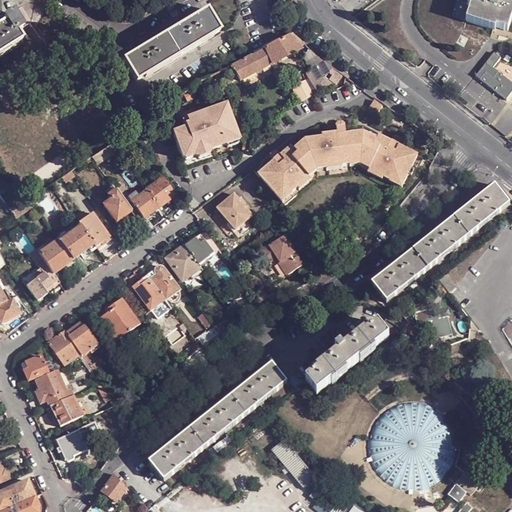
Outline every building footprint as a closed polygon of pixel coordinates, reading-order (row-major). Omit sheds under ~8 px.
[(511,0),(469,0),(469,3),(471,5),(467,19),(496,28),(497,26),(507,30),(511,15),(511,0)] [(165,34),(178,56),(220,31),(207,9),(190,19),(183,23),(165,34)] [(0,54),(22,41),(16,31),(22,28),(16,17),(14,14),(13,12),(3,18),(5,22),(0,25),(0,54)] [(291,33),(287,35),(301,49),(306,45),(291,33)] [(141,48),(123,59),(136,81),(178,56),(165,34),(148,44),(141,48)] [(301,49),(287,35),(224,69),(227,74),(234,71),(240,81),(301,49)] [(312,51),(305,55),(315,73),(308,77),(317,91),(335,86),(342,75),(332,67),(321,59),(312,51)] [(506,99),(511,90),(511,82),(486,62),(476,75),(506,99)] [(375,100),(369,109),(377,115),(383,106),(375,100)] [(186,129),(173,133),(182,158),(186,160),(193,158),(192,155),(212,148),(213,150),(225,145),(224,143),(239,138),(227,105),(204,113),(202,107),(188,112),(189,116),(182,118),(186,129)] [(151,134),(163,126),(158,116),(157,117),(157,116),(144,124),(151,134)] [(270,165),(260,173),(278,197),(289,189),(292,192),(298,188),(297,186),(310,176),(306,172),(316,164),(326,163),(326,166),(342,165),(342,166),(350,166),(350,160),(359,159),(374,167),(372,170),(387,178),(386,179),(392,182),(394,179),(406,185),(411,176),(413,171),(421,158),(402,148),(404,143),(403,140),(399,138),(397,139),(394,144),(381,137),(379,142),(376,147),(371,144),(374,139),(367,135),(350,136),(348,125),(345,122),(341,123),(339,126),(340,134),(325,136),(325,138),(309,140),(302,145),(305,149),(300,153),(297,149),(294,146),(283,155),(279,150),(276,150),(265,159),(270,165)] [(118,150),(138,136),(134,130),(132,129),(113,143),(118,150)] [(237,143),(240,140),(239,138),(224,143),(225,145),(229,146),(237,143)] [(379,142),(374,139),(371,144),(376,147),(379,142)] [(118,150),(113,143),(93,156),(97,162),(100,160),(100,161),(118,150)] [(302,145),(297,149),(300,153),(305,149),(302,145)] [(192,155),(193,158),(197,158),(209,153),(213,150),(212,148),(192,155)] [(258,171),(260,173),(270,165),(265,159),(258,171)] [(374,167),(359,159),(360,166),(371,172),(373,169),(374,167)] [(310,176),(317,170),(327,169),(326,166),(326,163),(316,164),(306,172),(310,176)] [(370,174),(385,182),(386,179),(387,178),(372,170),(372,172),(370,174)] [(299,189),(312,180),(310,176),(297,186),(298,188),(299,189)] [(175,195),(163,177),(147,189),(147,191),(159,207),(175,195)] [(394,179),(392,182),(391,184),(404,190),(406,185),(394,179)] [(510,204),(495,186),(373,284),(387,302),(510,204)] [(109,196),(116,190),(114,187),(107,193),(109,196)] [(289,189),(278,197),(282,201),(293,193),(292,192),(289,189)] [(104,205),(117,223),(118,224),(121,225),(124,224),(127,221),(128,218),(126,215),(132,211),(116,190),(109,196),(112,200),(104,205)] [(159,207),(147,191),(139,197),(136,193),(129,198),(136,208),(132,211),(139,221),(159,207)] [(234,194),(217,208),(236,230),(253,216),(234,194)] [(29,198),(11,210),(15,217),(34,204),(29,198)] [(93,213),(79,223),(80,225),(96,247),(101,244),(103,246),(111,239),(93,213)] [(74,259),(90,248),(92,250),(96,247),(80,225),(70,233),(68,231),(59,238),(59,239),(74,259)] [(269,244),(259,251),(266,263),(276,257),(288,274),(303,264),(297,255),(296,257),(292,252),(294,251),(292,248),(301,242),(292,229),(283,235),(284,237),(270,246),(269,244)] [(185,246),(198,264),(219,249),(206,231),(185,246)] [(54,274),(74,259),(59,239),(40,253),(54,274)] [(96,247),(99,252),(104,249),(113,243),(111,239),(103,246),(101,244),(96,247)] [(195,277),(202,269),(198,264),(185,246),(175,253),(177,256),(169,262),(185,283),(187,282),(195,277)] [(38,301),(47,294),(44,290),(52,285),(53,287),(60,282),(54,274),(40,253),(37,249),(31,252),(40,265),(38,266),(41,269),(24,281),(38,301)] [(151,279),(166,300),(167,300),(179,291),(180,290),(163,267),(162,267),(158,267),(156,269),(155,270),(156,275),(151,279)] [(447,274),(440,280),(449,291),(451,294),(457,287),(447,274)] [(148,275),(142,280),(142,281),(145,284),(151,279),(148,275)] [(0,305),(11,300),(0,279),(0,305)] [(133,288),(151,312),(151,311),(165,301),(166,300),(151,279),(145,284),(142,281),(133,288)] [(445,294),(449,291),(440,280),(434,285),(439,291),(441,289),(445,294)] [(179,291),(167,300),(170,303),(174,303),(177,302),(180,299),(180,295),(179,291)] [(0,321),(1,324),(21,314),(13,298),(11,300),(0,305),(0,321)] [(141,325),(122,300),(115,305),(112,301),(104,307),(104,308),(94,315),(96,318),(98,317),(105,326),(109,324),(120,339),(141,325)] [(165,301),(151,311),(153,313),(157,313),(161,312),(164,309),(165,305),(165,301)] [(437,308),(414,314),(414,315),(415,315),(418,326),(419,326),(418,324),(431,321),(435,338),(433,338),(434,339),(452,335),(452,337),(453,337),(448,317),(450,316),(450,315),(440,318),(437,308)] [(204,314),(199,318),(206,327),(211,323),(204,314)] [(220,335),(234,326),(229,318),(214,327),(220,335)] [(384,324),(393,334),(398,329),(386,321),(384,324)] [(82,322),(75,328),(78,332),(85,327),(82,322)] [(335,357),(307,380),(318,393),(393,334),(384,324),(382,327),(378,322),(347,348),(343,343),(339,347),(337,344),(330,350),(335,357)] [(406,331),(412,331),(414,328),(410,323),(404,330),(406,331)] [(109,324),(105,326),(116,343),(120,339),(109,324)] [(98,345),(85,327),(78,332),(75,328),(67,334),(82,353),(83,355),(98,345)] [(203,347),(220,335),(214,327),(206,333),(206,332),(197,338),(203,347)] [(65,365),(82,353),(67,334),(65,331),(57,338),(50,343),(65,365)] [(412,331),(406,331),(403,335),(413,342),(416,338),(417,335),(412,331)] [(187,349),(191,356),(201,348),(196,342),(187,349)] [(154,370),(163,360),(159,354),(155,357),(152,354),(147,357),(149,360),(148,361),(154,370)] [(49,372),(42,356),(23,364),(30,381),(49,372)] [(50,360),(57,371),(63,368),(56,356),(50,360)] [(103,357),(96,362),(100,366),(106,362),(103,357)] [(165,364),(163,360),(154,370),(156,373),(161,370),(159,367),(165,364)] [(96,362),(91,366),(93,369),(94,370),(100,366),(96,362)] [(273,364),(151,461),(166,479),(287,382),(273,364)] [(94,370),(93,369),(91,370),(89,372),(95,387),(97,386),(103,383),(94,370)] [(67,392),(57,371),(37,381),(42,391),(39,392),(43,403),(48,401),(51,407),(74,396),(71,390),(67,392)] [(103,383),(97,386),(105,401),(114,397),(103,383)] [(61,427),(84,417),(74,396),(51,407),(52,410),(59,424),(61,427)] [(400,490),(410,492),(419,492),(428,489),(437,485),(444,479),(450,472),(455,464),(458,455),(458,445),(457,435),(454,427),(449,418),(447,417),(442,412),(434,406),(425,403),(416,401),(406,401),(397,404),(389,408),(381,413),(375,421),(371,429),(368,439),(367,448),(369,458),(372,466),(377,475),(383,481),(391,487),(400,490)] [(134,425),(141,413),(133,408),(128,416),(134,425)] [(59,424),(52,410),(51,411),(51,413),(56,423),(58,424),(59,424)] [(62,452),(66,460),(66,461),(69,461),(74,458),(75,457),(75,456),(87,450),(86,447),(97,442),(90,426),(57,441),(60,447),(62,452)] [(317,479),(285,440),(272,450),(305,489),(317,479)] [(151,461),(150,462),(165,480),(166,479),(151,461)] [(0,481),(9,478),(8,477),(8,476),(7,472),(5,469),(4,468),(3,469),(0,463),(0,462),(0,481)] [(465,490),(463,492),(466,496),(468,495),(472,499),(489,484),(484,478),(491,471),(490,469),(486,468),(483,467),(478,472),(475,468),(466,477),(470,481),(466,484),(462,480),(459,483),(465,490)] [(117,502),(127,489),(114,475),(102,492),(117,502)] [(0,511),(34,496),(27,480),(14,486),(15,487),(1,493),(1,492),(0,492),(0,511)] [(346,511),(352,504),(322,481),(310,496),(331,511),(346,511)] [(0,511),(37,511),(39,506),(34,496),(0,511)]
